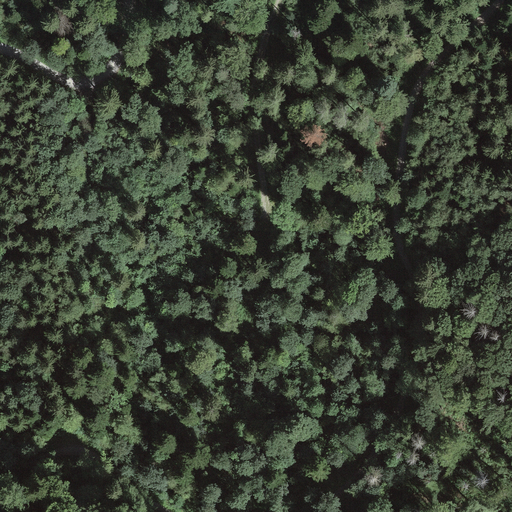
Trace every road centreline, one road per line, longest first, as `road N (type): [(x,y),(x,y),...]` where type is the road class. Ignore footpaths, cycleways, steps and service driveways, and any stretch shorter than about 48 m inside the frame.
road 1 (track): [(502,0),(448,46),(421,83),(399,156),(393,236),(421,299),(419,347),(408,376),(371,462),(341,492),(303,511)]
road 2 (track): [(280,0),(252,109),(267,218)]
road 3 (track): [(127,0),(126,42),(95,81),(71,81),(0,46)]
road 4 (track): [(161,511),(99,456),(79,450),(41,457),(0,478)]
